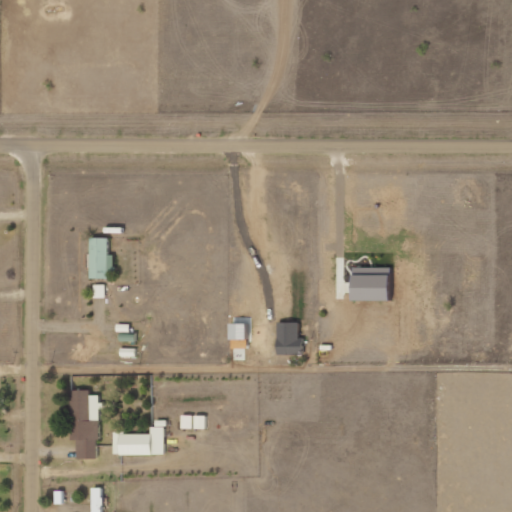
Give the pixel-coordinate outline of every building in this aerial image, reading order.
[(109,238),(92,238),(91,279),(109,279),(109,271),(115,271),(115,255),(109,255),(109,238)] [(392,268),(354,267),(353,300),(391,301),(392,268)] [(95,298),(106,298),(106,285),(95,285),(95,298)] [(248,323),(231,324),(232,340),(249,339),(248,323)] [(279,354),(304,354),(304,338),(300,338),(300,323),(279,323),(279,354)] [(72,440),(78,440),(78,459),(101,459),(100,395),(91,395),(91,390),(71,390),(72,440)] [(182,429),(207,429),(207,416),(183,415),(182,429)] [(114,434),(114,455),(166,455),(166,427),(152,427),(152,434),(114,434)] [(93,511),(103,511),(103,488),(93,488),(93,511)]
